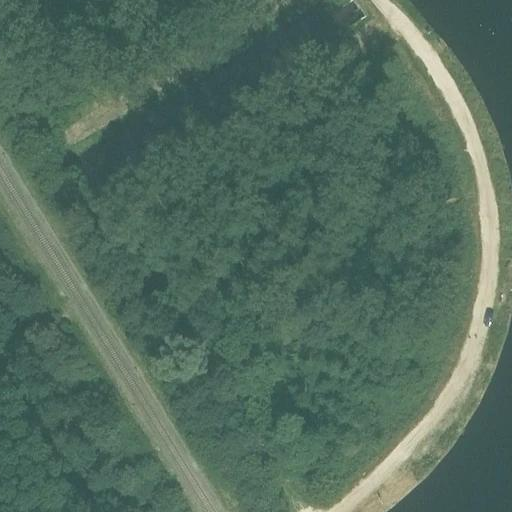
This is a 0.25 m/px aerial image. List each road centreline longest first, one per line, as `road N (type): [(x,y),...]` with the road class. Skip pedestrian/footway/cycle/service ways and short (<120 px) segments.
road 1 (track): [(374,0),(433,66),(471,138),(490,219),(490,269),(486,305),(448,398),(339,511)]
road 2 (track): [(123,511),(0,293)]
